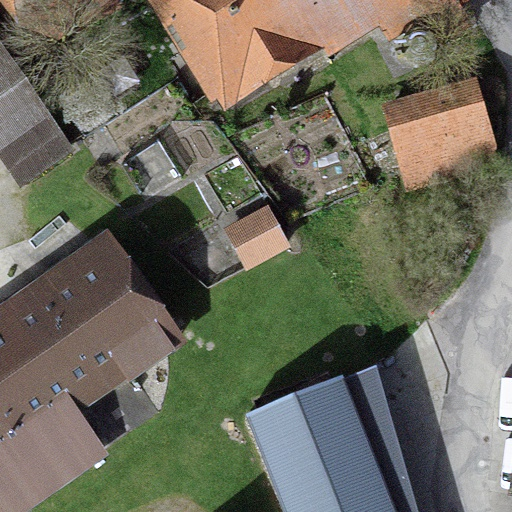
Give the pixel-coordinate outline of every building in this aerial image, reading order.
[(105,0),(0,0),(0,1),(24,45),(106,0),(105,0)] [(170,0),(235,108),(388,16),(398,33),(453,0),(170,0)] [(0,47),(0,148),(10,141),(35,176),(73,148),(0,47)] [(511,134),(511,118),(497,61),(401,86),(419,158),(511,134)] [(313,239),(286,185),(198,233),(225,289),(313,239)] [(93,393),(194,327),(137,240),(0,329),(0,500),(7,511),(20,511),(126,443),(93,393)] [(425,511),(366,358),(257,399),(303,511),(425,511)] [(242,511),(236,502),(221,511),(242,511)]
